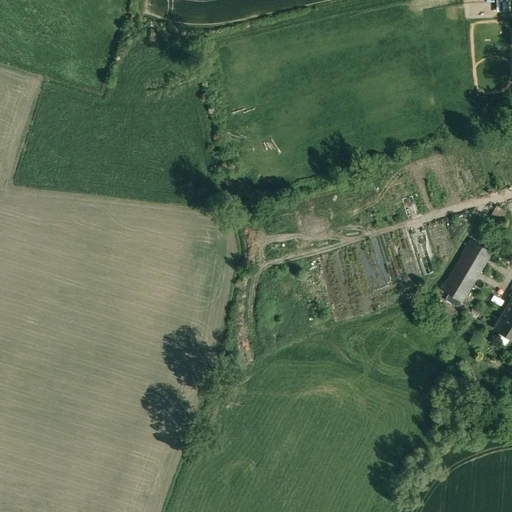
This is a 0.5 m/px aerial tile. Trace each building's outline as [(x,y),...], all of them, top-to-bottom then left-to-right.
[(511,0),(497,0),(498,11),(511,10),(511,0)] [(501,220),(506,209),(497,204),(491,214),(501,220)] [(470,239),(441,288),(462,301),(492,252),(470,239)] [(511,300),(510,299),(493,327),(511,338),(511,300)] [(491,329),(466,312),(458,324),(483,341),(491,329)]
